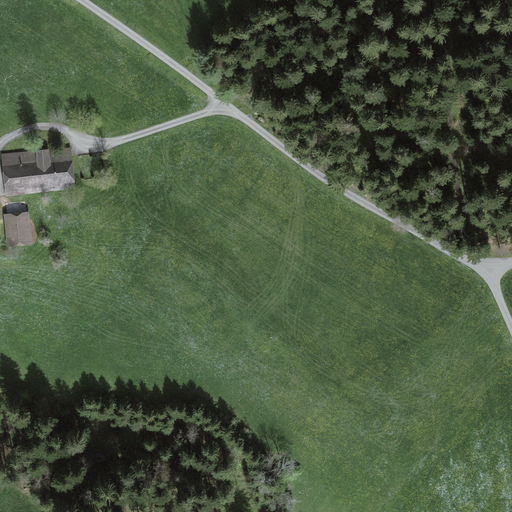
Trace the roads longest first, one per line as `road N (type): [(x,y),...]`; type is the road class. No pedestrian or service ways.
road 1 (track): [(495,273),(237,114),(78,0)]
road 2 (track): [(226,105),(101,145),(37,131),(0,147)]
